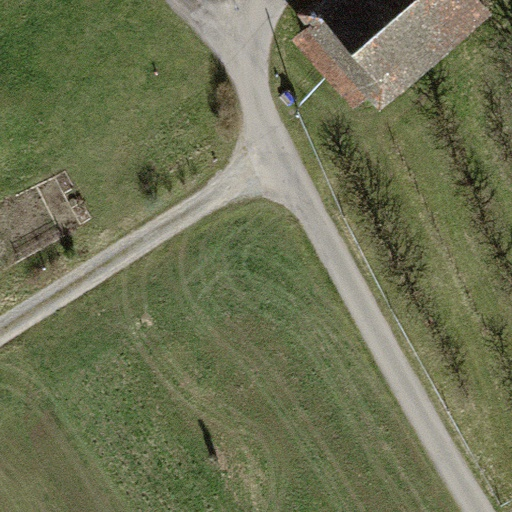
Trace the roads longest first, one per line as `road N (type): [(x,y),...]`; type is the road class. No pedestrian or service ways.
road 1 (unclassified): [(479,511),(277,153),(238,66),(276,0)]
road 2 (track): [(0,335),(277,153)]
